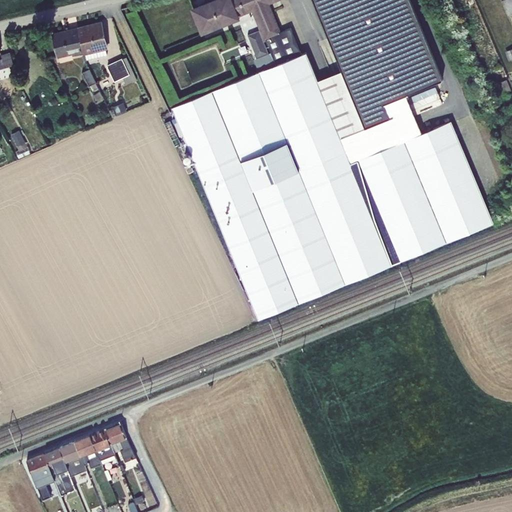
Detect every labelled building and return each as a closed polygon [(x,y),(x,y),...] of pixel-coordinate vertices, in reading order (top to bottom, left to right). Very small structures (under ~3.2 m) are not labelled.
[(215,0),(193,9),(203,33),(240,18),(239,16),(238,17),(230,0),(215,0)] [(230,0),(238,17),(239,16),(252,11),(259,30),(264,41),(266,40),(280,34),(279,32),(267,2),(272,0),(230,0)] [(313,0),(342,70),(365,126),(393,115),(388,101),(407,93),(442,79),(409,0),(313,0)] [(511,0),(501,0),(508,15),(511,12),(511,0)] [(78,29),(84,53),(84,54),(85,54),(87,59),(107,54),(106,49),(108,49),(101,23),(78,29)] [(280,34),(266,40),(271,52),(268,53),(257,57),(253,59),(259,72),(275,65),(301,54),(291,27),(279,32),(280,34)] [(78,29),(52,35),(58,57),(72,54),(73,55),(84,53),(78,29)] [(264,41),(259,30),(248,34),(257,57),(268,53),(264,41)] [(0,68),(13,65),(10,52),(1,54),(2,58),(0,58),(0,68)] [(306,52),(301,54),(259,72),(172,106),(258,318),(299,302),(253,188),(346,151),(340,136),(365,126),(342,70),(317,80),(306,52)] [(122,58),(107,65),(115,81),(123,77),(126,84),(137,79),(126,56),(122,58)] [(89,68),(82,72),(89,85),(90,85),(93,91),(98,88),(95,82),(96,82),(89,68)] [(511,93),(506,79),(498,83),(506,102),(507,101),(509,106),(511,104),(511,93)] [(407,93),(388,101),(393,115),(365,126),(340,136),(346,151),(351,162),(423,132),(416,114),(443,104),(437,87),(409,98),(407,93)] [(100,91),(92,95),(95,101),(103,97),(100,91)] [(124,102),(113,106),(117,115),(127,110),(124,102)] [(451,120),(423,132),(351,162),(346,151),(253,188),(299,302),(493,222),(451,120)] [(19,149),(27,145),(19,130),(11,134),(19,149)] [(27,146),(16,151),(19,158),(31,153),(27,146)] [(125,461),(136,456),(121,422),(105,428),(115,452),(120,449),(125,461)] [(117,458),(115,452),(105,428),(90,434),(101,463),(102,464),(117,458)] [(101,463),(90,434),(75,440),(84,464),(89,462),(91,467),(101,463)] [(84,464),(75,440),(59,446),(68,468),(71,475),(87,469),(84,464)] [(68,468),(59,446),(44,452),(53,474),(68,468)] [(53,474),(44,452),(27,459),(43,500),(51,496),(46,483),(55,479),(53,474)] [(68,468),(53,474),(55,479),(61,494),(76,487),(71,475),(68,468)]
